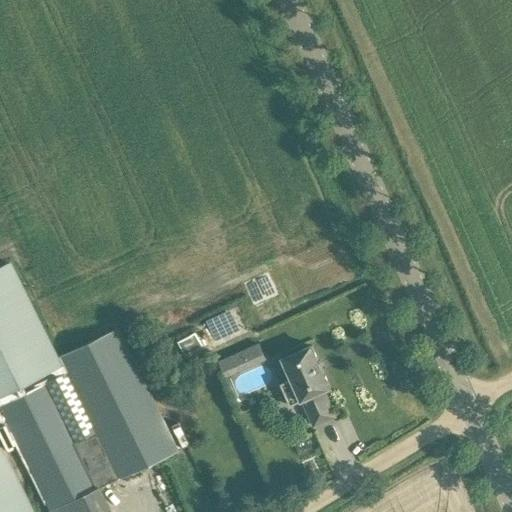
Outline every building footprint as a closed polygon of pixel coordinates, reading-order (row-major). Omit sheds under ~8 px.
[(0,264),(0,392),(61,362),(10,259),(0,264)] [(109,511),(98,488),(177,450),(117,327),(58,355),(66,371),(0,402),(0,414),(44,505),(47,503),(51,511),(109,511)] [(183,356),(202,345),(193,330),(175,340),(183,356)] [(221,377),(262,359),(254,341),(213,359),(221,377)] [(319,360),(312,345),(283,358),(292,378),(281,383),(291,405),(302,400),(314,426),(336,416),(324,390),(331,387),(324,372),(325,372),(319,360)] [(0,511),(33,511),(0,444),(0,511)]
